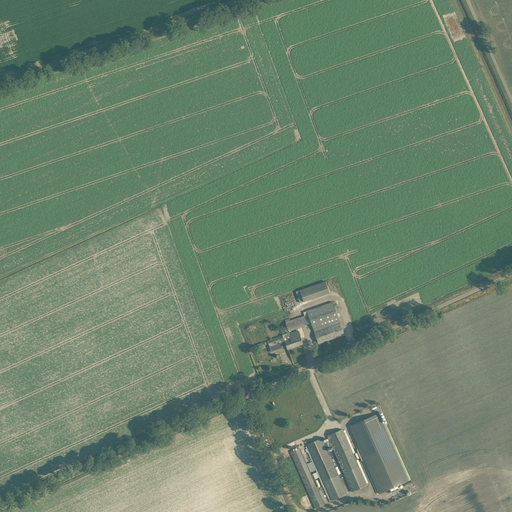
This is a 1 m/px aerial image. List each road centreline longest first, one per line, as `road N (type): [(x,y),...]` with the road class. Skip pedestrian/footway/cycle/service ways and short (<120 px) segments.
road 1 (unclassified): [(245,394),(511,273)]
road 2 (unclassified): [(0,504),(245,394)]
road 3 (track): [(250,0),(0,83)]
road 4 (unclassified): [(296,511),(245,394)]
